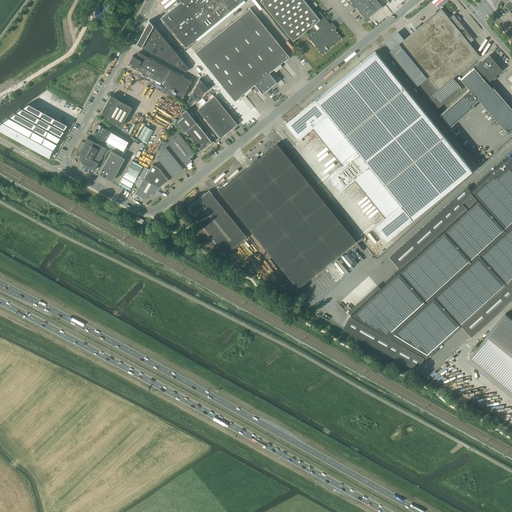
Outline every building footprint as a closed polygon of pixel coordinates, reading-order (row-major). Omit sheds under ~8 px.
[(180,3),(162,17),(186,46),(195,39),(243,0),(177,0),(178,1),(180,3)] [(304,0),(261,0),(293,40),(310,27),(315,23),(316,24),(319,28),(308,37),(322,54),(342,38),(334,29),(331,24),(320,11),(316,14),(314,12),(304,0)] [(350,0),(366,19),(377,10),(382,6),(377,0),(350,0)] [(250,8),(196,52),(235,101),(236,100),(236,101),(240,97),(240,96),(243,94),(244,94),(244,93),(246,96),(253,91),(251,88),(251,87),(255,84),(262,94),(277,82),(269,73),(273,70),(274,69),(275,71),(282,66),(280,64),(281,63),(284,61),(289,57),(289,56),(250,8)] [(404,39),(389,51),(417,85),(419,88),(437,109),(462,89),(453,78),(475,60),(480,56),(471,46),(469,43),(474,40),(458,21),(456,18),(453,15),(449,18),(441,9),(423,24),(421,25),(418,28),(421,32),(419,33),(419,32),(415,34),(415,35),(406,42),(404,39)] [(150,20),(136,44),(186,71),(189,67),(150,20)] [(471,169),(375,51),(295,117),(294,116),(289,120),(294,125),(291,127),(297,133),(309,124),(342,165),(329,175),(340,189),(353,178),(383,215),(385,217),(375,225),(386,239),(471,169)] [(133,55),(127,64),(136,69),(137,69),(167,86),(165,88),(164,91),(181,101),(183,98),(192,82),(139,52),(136,57),(133,55)] [(470,89),(440,114),(451,127),(474,107),(472,105),(479,100),(510,136),(511,133),(511,108),(493,86),(492,86),(490,84),(494,80),(492,77),(495,75),(500,70),(501,70),(489,56),(479,64),(477,65),(480,68),(477,70),(474,67),(461,79),(470,89)] [(200,78),(187,101),(189,104),(208,88),(200,78)] [(121,126),(132,107),(111,95),(100,114),(121,126)] [(214,96),(198,109),(221,137),(229,130),(237,124),(227,112),(214,96)] [(0,123),(0,129),(49,157),(53,150),(57,143),(61,137),(60,137),(64,131),(64,130),(68,124),(29,103),(0,123)] [(201,150),(212,141),(186,109),(181,113),(184,116),(178,121),(201,150)] [(124,151),(129,141),(99,124),(97,126),(98,127),(94,134),(124,151)] [(145,126),(138,139),(147,144),(154,131),(145,126)] [(186,165),(192,160),(189,157),(195,152),(176,129),(170,134),(173,137),(168,142),(186,165)] [(95,170),(107,148),(91,139),(87,137),(79,151),(82,163),(95,170)] [(298,287),(356,240),(277,143),(268,150),(219,190),(298,287)] [(173,176),(183,167),(166,147),(161,151),(163,153),(157,157),(173,176)] [(112,179),(124,158),(112,151),(100,172),(112,179)] [(400,268),(350,314),(425,356),(460,324),(511,277),(511,152),(470,190),(472,193),(462,203),(467,208),(415,255),(405,264),(400,268)] [(144,178),(159,186),(168,179),(159,168),(153,164),(149,172),(147,172),(144,178)] [(145,198),(159,186),(144,178),(136,192),(145,198)] [(226,254),(247,236),(213,194),(209,189),(202,196),(199,198),(191,204),(188,207),(200,223),(187,234),(218,253),(222,250),(226,254)] [(180,216),(175,221),(179,227),(183,224),(184,225),(186,223),(186,224),(190,221),(182,212),(178,214),(180,216)] [(470,356),(511,391),(511,318),(505,313),(478,346),(475,344),(471,348),(475,350),(470,356)]
